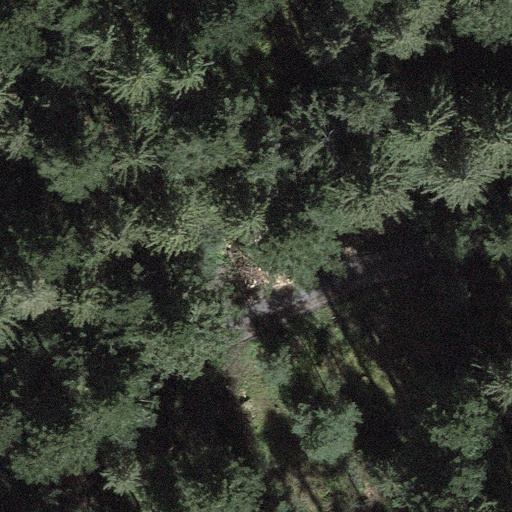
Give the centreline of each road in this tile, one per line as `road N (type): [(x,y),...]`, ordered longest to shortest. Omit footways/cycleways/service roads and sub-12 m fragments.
road 1 (track): [(511,227),(483,228),(28,511)]
road 2 (track): [(354,308),(203,286),(127,226),(29,51),(0,20)]
